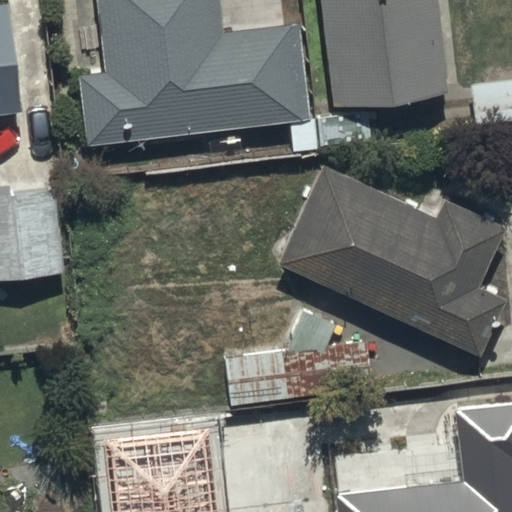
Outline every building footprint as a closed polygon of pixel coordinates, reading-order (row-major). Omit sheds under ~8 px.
[(0,0),(0,104),(20,103),(10,0),(0,0)] [(75,65),(85,139),(310,111),(298,15),(223,24),(220,0),(93,0),(101,62),(75,65)] [(435,0),(317,0),(327,92),(444,80),(435,0)] [(511,68),(464,76),(471,120),(511,114),(511,68)] [(371,101),(313,108),(317,138),(375,131),(371,101)] [(314,153),(270,252),(476,345),(502,287),(475,275),(502,215),(441,187),(432,206),(314,153)] [(57,180),(0,185),(0,268),(65,262),(57,180)] [(336,511),(511,511),(511,388),(453,394),(459,465),(333,477),(336,511)] [(181,452),(108,460),(114,509),(187,500),(181,452)]
